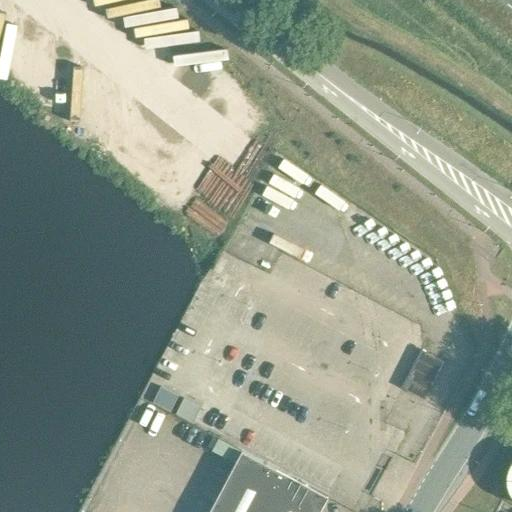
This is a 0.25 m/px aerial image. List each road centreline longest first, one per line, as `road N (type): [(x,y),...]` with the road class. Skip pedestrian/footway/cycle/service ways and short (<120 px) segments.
road 1 (tertiary): [(511,221),(226,0)]
road 2 (unclassified): [(420,511),(511,351)]
